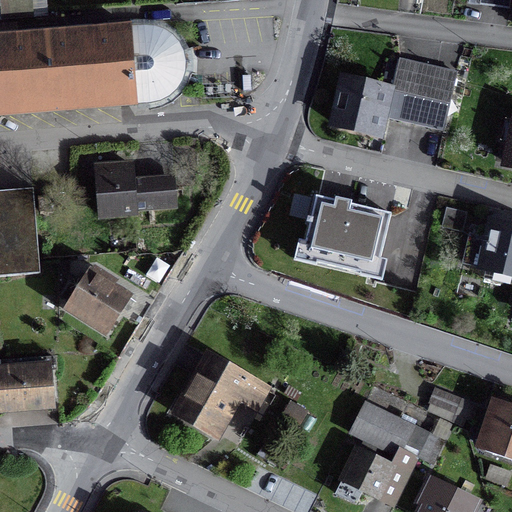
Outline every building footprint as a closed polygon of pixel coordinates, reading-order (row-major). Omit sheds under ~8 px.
[(0,0),(0,3),(1,21),(31,18),(30,0),(0,0)] [(129,28),(0,38),(0,116),(135,106),(135,102),(145,101),(145,104),(148,104),(158,102),(167,98),(175,91),(180,82),(183,72),(176,70),(176,64),(175,56),(182,54),(177,44),(170,36),(162,31),(152,28),(139,28),(140,31),(129,32),(129,28)] [(344,82),(334,126),(378,136),(382,118),(443,132),(456,75),(397,61),(390,93),(344,82)] [(511,144),(506,166),(511,167),(511,123),(505,122),(500,141),(511,144)] [(129,166),(95,168),(99,216),(133,214),(133,212),(131,182),(129,166)] [(165,179),(131,182),(133,212),(174,208),(172,189),(166,189),(165,179)] [(0,278),(38,275),(32,190),(0,192),(0,278)] [(305,224),(309,225),(301,260),(374,277),(388,216),(348,207),(349,204),(335,201),(334,203),(315,199),(310,221),(306,220),(305,224)] [(489,241),(469,236),(462,264),(511,275),(511,229),(493,225),(489,241)] [(67,309),(104,333),(126,299),(89,275),(67,309)] [(47,359),(0,362),(0,411),(51,408),(47,359)] [(261,389),(209,359),(176,415),(210,434),(231,398),(249,409),(261,389)] [(422,386),(417,400),(454,415),(460,401),(422,386)] [(412,429),(362,405),(348,433),(364,441),(358,451),(357,450),(335,495),(354,504),(360,491),(375,498),(395,456),(398,458),(401,450),(416,457),(427,435),(412,428),(412,429)] [(291,437),(305,414),(291,406),(278,429),(291,437)] [(511,412),(499,408),(486,447),(511,455),(511,412)] [(440,442),(427,435),(416,457),(430,464),(440,442)] [(428,502),(422,511),(467,511),(471,505),(429,485),(422,499),(428,502)]
